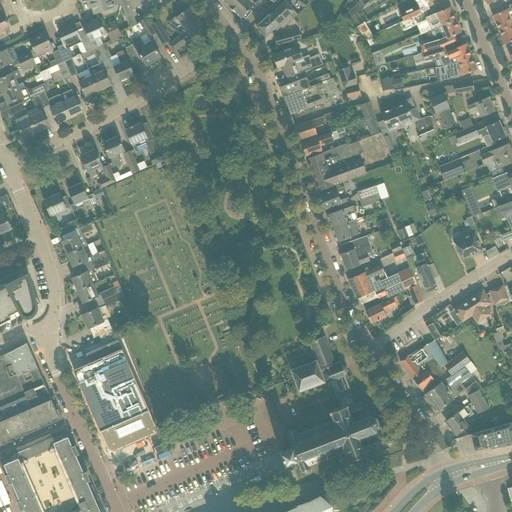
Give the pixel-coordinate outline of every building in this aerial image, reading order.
[(134,16),(127,0),(89,0),(94,14),(104,10),(120,4),(125,16),(129,27),(136,23),(134,16)] [(255,4),(258,0),(270,0),(273,3),(275,0),(221,0),(231,9),(241,19),(243,17),(245,19),(252,12),(250,10),(255,4)] [(297,15),(284,0),(269,15),(273,19),(279,14),(280,15),(282,13),(290,22),(297,15)] [(417,0),(419,5),(399,13),(403,21),(429,9),(426,3),(434,0),(417,0)] [(192,38),(202,30),(198,26),(202,23),(189,7),(175,18),(186,31),(177,38),(169,44),(175,52),(180,47),(186,42),(192,38)] [(353,7),(348,12),(350,16),(356,12),(353,7)] [(442,25),(442,26),(455,20),(450,7),(433,14),(436,20),(439,18),(442,25)] [(511,8),(509,10),(509,8),(492,15),(499,30),(511,23),(511,8)] [(430,21),(426,11),(404,21),(407,30),(430,21)] [(0,31),(9,28),(2,13),(0,14),(0,31)] [(282,28),(290,22),(282,13),(280,15),(279,14),(273,19),(269,15),(256,26),(265,36),(278,24),(282,28)] [(139,22),(146,34),(148,37),(155,33),(150,25),(146,18),(139,22)] [(105,34),(103,29),(98,20),(90,23),(89,22),(85,23),(86,25),(84,26),(85,29),(78,32),(82,41),(86,51),(97,46),(94,39),(105,34)] [(121,36),(114,20),(103,26),(110,41),(121,36)] [(158,20),(150,25),(155,33),(162,45),(170,40),(158,20)] [(432,41),(419,45),(420,46),(422,53),(441,47),(457,41),(454,35),(461,33),(455,20),(442,26),(436,28),(440,38),(432,41)] [(365,22),(357,25),(363,38),(370,35),(365,22)] [(511,23),(499,30),(505,44),(511,41),(511,23)] [(70,59),(65,48),(81,41),(73,25),(58,31),(64,44),(57,47),(59,50),(64,62),(70,59)] [(41,52),(42,55),(53,50),(45,33),(30,40),(36,54),(41,52)] [(292,41),(290,33),(274,37),(276,45),(292,41)] [(161,57),(155,49),(151,41),(150,41),(144,44),(140,38),(139,38),(132,43),(133,44),(126,48),(131,59),(139,54),(146,66),(161,57)] [(186,42),(180,47),(183,51),(189,46),(186,42)] [(98,47),(104,61),(110,58),(115,71),(119,80),(133,74),(123,51),(116,54),(117,54),(111,57),(105,43),(98,46),(98,47)] [(453,64),(458,62),(471,57),(465,44),(446,52),(447,53),(444,55),(441,47),(422,53),(424,61),(439,57),(443,66),(444,66),(453,64)] [(323,65),(320,58),(319,54),(315,56),(310,57),(309,55),(305,57),(305,56),(302,57),(298,45),(289,48),(288,47),(283,49),(284,50),(272,55),(277,68),(282,66),(286,78),(304,72),(323,65)] [(98,63),(104,61),(98,47),(92,49),(98,63)] [(0,52),(0,67),(7,64),(12,62),(9,55),(6,49),(0,52)] [(64,62),(59,50),(52,53),(55,60),(56,62),(57,65),(64,62)] [(381,51),(372,54),(376,66),(385,64),(381,51)] [(17,58),(20,64),(32,58),(30,52),(17,58)] [(446,75),(439,76),(440,80),(458,78),(476,70),(471,57),(458,62),(453,64),(444,66),(446,75)] [(32,58),(20,64),(23,71),(35,65),(32,58)] [(78,74),(71,59),(70,59),(64,62),(71,77),(78,74)] [(64,62),(57,65),(64,80),(71,77),(64,62)] [(88,69),(91,76),(98,90),(105,86),(105,87),(110,84),(103,68),(101,69),(99,64),(88,69)] [(357,84),(354,74),(351,75),(348,67),(337,70),(344,88),(357,84)] [(51,76),(47,68),(39,72),(43,80),(51,76)] [(0,78),(0,87),(2,92),(17,85),(14,78),(20,76),(17,70),(0,78)] [(341,90),(337,81),(335,77),(330,79),(328,73),(308,81),(306,77),(304,72),(286,78),(288,84),(281,87),(291,114),(292,114),(293,115),(295,115),(297,115),(298,118),(318,110),(344,104),(341,90)] [(91,76),(85,79),(84,77),(78,79),(85,96),(91,93),(90,93),(98,90),(91,76)] [(393,78),(382,80),(384,90),(394,88),(393,78)] [(474,90),(472,81),(444,86),(447,95),(474,90)] [(39,95),(45,92),(48,91),(44,84),(32,90),(26,89),(23,82),(17,85),(2,92),(8,104),(20,98),(22,102),(33,98),(39,95)] [(346,90),(347,98),(360,95),(359,87),(346,90)] [(60,95),(63,102),(69,116),(76,113),(76,114),(82,111),(75,96),(72,89),(60,95)] [(45,92),(39,95),(45,107),(51,105),(45,92)] [(449,108),(442,93),(429,99),(436,114),(438,113),(445,128),(454,123),(448,108),(449,108)] [(39,95),(33,98),(38,110),(45,107),(39,95)] [(468,106),(470,112),(478,109),(481,117),(494,111),(488,97),(468,106)] [(420,119),(415,107),(409,110),(406,103),(405,104),(404,101),(398,103),(399,106),(393,108),(401,128),(404,127),(403,123),(413,119),(414,122),(416,120),(418,124),(416,124),(419,131),(417,132),(420,141),(427,138),(426,135),(424,130),(427,129),(423,118),(420,119)] [(26,109),(22,102),(10,108),(12,115),(22,110),(26,109)] [(63,102),(50,108),(57,123),(62,120),(69,116),(63,102)] [(374,117),(369,102),(360,105),(365,120),(374,117)] [(401,128),(393,108),(381,113),(387,129),(396,125),(398,129),(401,128)] [(41,112),(29,118),(35,132),(42,129),(43,129),(48,127),(41,112)] [(317,134),(315,127),(326,123),(326,122),(335,119),(333,113),(295,126),(300,140),(317,134)] [(434,126),(430,115),(423,118),(427,129),(424,130),(426,135),(434,132),(432,126),(434,126)] [(374,117),(365,120),(368,126),(376,123),(374,117)] [(35,132),(29,118),(16,123),(23,138),(29,136),(28,135),(35,132)] [(506,134),(504,128),(502,128),(499,121),(486,127),(477,131),(474,125),(455,134),(459,144),(481,134),(482,137),(489,134),(492,142),(505,136),(505,135),(506,134)] [(125,130),(126,130),(132,144),(131,144),(132,145),(135,152),(141,150),(140,148),(147,145),(152,155),(149,156),(153,165),(164,160),(151,133),(145,135),(140,123),(139,124),(138,122),(131,124),(132,126),(130,127),(130,128),(125,130)] [(322,150),(320,145),(346,135),(344,128),(301,143),(306,155),(322,150)] [(398,147),(391,132),(383,135),(389,151),(398,147)] [(124,151),(122,146),(118,137),(103,143),(107,152),(113,166),(121,163),(117,154),(124,151)] [(306,159),(318,191),(351,178),(355,177),(366,173),(361,157),(360,158),(358,151),(361,150),(358,141),(347,145),(346,144),(306,159)] [(499,148),(481,156),(484,164),(495,159),(499,167),(511,161),(511,152),(508,144),(499,148)] [(101,166),(99,160),(95,150),(81,156),(89,174),(90,177),(92,180),(99,177),(95,169),(101,166)] [(123,155),(132,175),(139,171),(137,167),(130,151),(123,155)] [(458,159),(438,167),(444,180),(464,173),(458,159)] [(101,188),(116,182),(114,179),(115,179),(109,164),(101,167),(106,178),(97,183),(100,189),(101,188)] [(511,176),(509,178),(506,171),(492,178),(497,191),(511,186),(511,187),(511,176)] [(82,201),(86,211),(99,206),(95,198),(93,194),(87,197),(81,183),(68,189),(75,204),(82,201)] [(357,192),(360,200),(379,193),(376,185),(357,192)] [(347,201),(345,194),(342,187),(329,192),(319,195),(324,209),(334,206),(347,201)] [(103,194),(102,191),(101,188),(100,189),(93,192),(93,194),(95,198),(103,194)] [(43,200),(50,216),(70,207),(65,196),(61,198),(59,193),(43,200)] [(382,200),(379,193),(360,200),(362,206),(381,200),(382,200)] [(511,193),(503,197),(494,200),(496,207),(497,207),(511,201),(511,193)] [(511,201),(497,207),(502,218),(506,217),(511,215),(511,214),(511,230),(511,231),(500,235),(503,242),(511,238),(511,201)] [(431,204),(425,206),(429,216),(435,214),(431,204)] [(357,219),(352,206),(343,209),(327,215),(331,229),(355,220),(357,219)] [(478,206),(469,209),(472,217),(481,213),(478,206)] [(0,233),(11,228),(4,214),(0,215),(0,233)] [(387,218),(381,220),(384,228),(390,226),(387,218)] [(355,220),(331,229),(336,242),(360,233),(355,220)] [(80,228),(77,222),(57,231),(60,237),(77,229),(80,228)] [(83,224),(85,233),(95,231),(93,222),(83,224)] [(411,223),(405,226),(408,235),(415,232),(411,223)] [(408,237),(404,227),(396,231),(400,240),(408,237)] [(88,245),(80,228),(77,229),(80,234),(77,236),(77,235),(62,242),(65,247),(68,254),(88,245)] [(463,238),(454,242),(462,259),(474,254),(475,256),(483,253),(477,240),(479,240),(475,231),(462,236),(463,238)] [(372,252),(367,236),(360,238),(340,245),(343,253),(340,254),(346,269),(355,266),(370,261),(367,254),(372,252)] [(401,249),(398,243),(390,246),(393,253),(401,249)] [(88,245),(68,254),(71,260),(70,261),(73,266),(90,258),(93,257),(92,255),(88,245)] [(495,246),(486,251),(490,259),(499,253),(495,246)] [(405,258),(401,249),(393,253),(396,261),(405,258)] [(425,288),(426,290),(432,287),(431,285),(435,284),(426,260),(417,264),(414,258),(416,257),(413,249),(404,253),(416,283),(422,281),(425,288)] [(93,257),(90,258),(93,263),(106,257),(103,250),(92,255),(93,257)] [(93,263),(96,269),(109,263),(106,257),(93,263)] [(417,284),(409,268),(387,278),(384,272),(381,265),(350,279),(358,298),(374,291),(377,298),(386,295),(387,298),(408,289),(408,288),(417,284)] [(244,282),(239,269),(219,277),(224,290),(244,282)] [(92,284),(98,281),(92,270),(86,272),(81,274),(72,278),(74,283),(71,285),(74,292),(92,284)] [(26,276),(24,273),(6,282),(0,285),(0,324),(11,318),(22,313),(23,314),(23,315),(24,315),(25,316),(26,316),(27,316),(29,316),(30,315),(32,314),(33,313),(34,312),(34,311),(35,310),(35,309),(35,308),(36,307),(36,305),(40,303),(32,288),(28,275),(26,276)] [(92,284),(74,292),(78,299),(81,298),(83,303),(97,296),(92,284)] [(100,293),(103,300),(122,292),(119,285),(100,293)] [(417,285),(408,289),(411,295),(415,304),(423,301),(419,291),(417,285)] [(509,302),(502,286),(489,291),(496,307),(509,302)] [(471,299),(470,298),(454,309),(462,321),(472,315),(477,323),(490,315),(485,307),(490,303),(482,290),(474,296),(474,297),(471,299)] [(122,292),(103,300),(105,306),(106,307),(125,298),(122,292)] [(384,312),(398,305),(395,300),(394,300),(393,298),(365,311),(371,323),(386,316),(384,312)] [(112,330),(107,320),(107,318),(110,317),(106,307),(105,306),(98,309),(97,308),(82,315),(88,328),(90,327),(94,337),(99,335),(102,342),(115,336),(112,330)] [(427,327),(434,341),(441,338),(433,324),(427,327)] [(504,346),(502,341),(498,332),(492,334),(500,352),(511,347),(509,344),(504,346)] [(345,375),(345,374),(346,374),(347,370),(346,367),(343,365),(341,366),(340,361),(334,363),(324,336),(309,342),(316,360),(291,370),(299,391),(324,382),(324,383),(330,380),(335,392),(349,387),(345,375)] [(88,362),(71,369),(103,443),(104,445),(106,446),(108,448),(110,449),(112,449),(114,449),(116,449),(118,448),(119,448),(157,431),(117,340),(84,354),(88,362)] [(0,441),(58,416),(27,343),(0,356),(0,441)] [(445,372),(426,345),(408,356),(408,355),(400,361),(405,367),(410,374),(414,379),(420,388),(420,389),(421,390),(426,386),(445,372)] [(464,366),(470,362),(463,352),(444,366),(451,375),(451,376),(454,374),(454,373),(465,367),(464,366)] [(465,389),(461,382),(471,375),(465,367),(454,373),(454,374),(451,376),(451,375),(441,383),(426,394),(437,410),(465,389),(466,389),(465,389)] [(476,381),(465,389),(466,389),(465,389),(469,395),(479,390),(481,388),(476,381)] [(379,435),(383,425),(380,415),(370,410),(368,411),(365,404),(361,402),(356,404),(349,387),(335,392),(340,404),(334,407),(335,409),(311,419),(315,427),(297,434),(296,431),(292,429),(289,430),(288,430),(289,431),(287,433),(286,434),(286,435),(287,435),(288,436),(287,436),(288,437),(287,438),(287,439),(283,440),(286,447),(287,449),(281,451),(285,463),(291,461),(293,465),(298,464),(300,470),(301,470),(302,472),(305,473),(308,472),(310,469),(309,467),(346,453),(348,460),(353,459),(354,461),(361,458),(360,456),(366,454),(366,452),(378,448),(380,443),(377,436),(379,435)] [(482,397),(479,390),(469,395),(468,396),(472,403),(482,397)] [(488,408),(482,397),(472,403),(478,413),(488,408)] [(462,418),(471,412),(467,405),(446,421),(456,434),(467,425),(462,418)] [(511,421),(471,434),(471,435),(475,450),(488,446),(490,448),(502,446),(511,443),(511,421)] [(3,461),(24,511),(100,511),(66,434),(52,437),(14,453),(3,461)] [(324,511),(325,510),(324,508),(315,498),(283,511),(324,511)]
